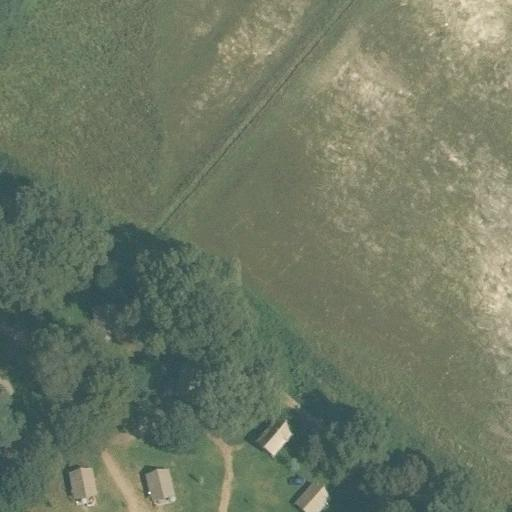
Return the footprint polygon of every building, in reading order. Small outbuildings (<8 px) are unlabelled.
[(95,310),(98,338),(120,336),(117,307),(95,310)] [(179,395),(200,402),(210,373),(188,366),(179,395)] [(280,423),(259,446),(275,461),(296,437),(280,423)] [(148,475),(152,503),(174,500),(171,472),(148,475)] [(73,475),(75,502),(98,500),(96,474),(73,475)] [(295,506),(301,511),(321,511),(333,499),(315,483),(295,506)]
